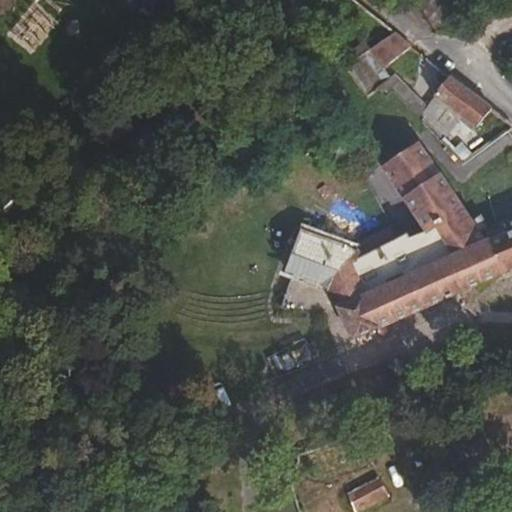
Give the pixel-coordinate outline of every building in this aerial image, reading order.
[(385,97),(354,60),(336,72),(357,101),(368,94),(376,103),(385,97)] [(484,115),(440,80),(426,100),(467,132),(484,115)] [(441,136),(422,118),(412,127),(432,146),(441,136)] [(467,289),(511,268),(511,230),(443,260),(435,250),(472,234),(410,151),(379,170),(420,228),(404,236),(405,236),(419,257),(389,271),(385,264),(363,273),(366,281),(354,287),(350,279),(326,289),(334,310),(348,341),(446,298),(448,304),(470,295),(467,289)] [(363,273),(385,264),(389,271),(419,257),(405,236),(378,249),(372,237),(346,250),(297,233),(282,273),(286,274),(275,309),(311,321),(334,310),(326,289),(350,279),(354,287),(366,281),(363,273)] [(511,479),(511,389),(484,396),(502,482),(511,479)] [(378,481),(350,494),(358,511),(386,498),(378,481)]
